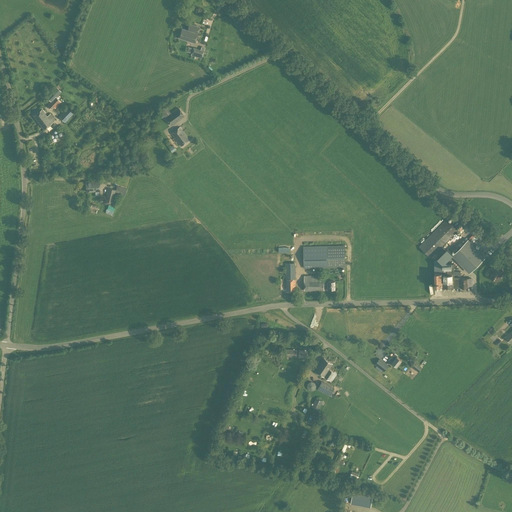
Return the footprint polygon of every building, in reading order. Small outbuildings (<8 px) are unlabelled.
[(190,18),(187,30),(182,29),(179,38),(194,43),(197,33),(201,21),(190,18)] [(186,54),(202,58),(205,48),(201,47),(200,50),(193,47),(192,48),(188,47),(186,54)] [(58,88),(55,91),(54,89),(46,97),(51,102),(47,106),(52,110),(54,107),(55,108),(61,102),(56,97),(59,94),(58,93),(60,90),(58,88)] [(65,123),(73,114),(66,108),(58,116),(65,123)] [(171,126),(184,116),(178,108),(171,113),(166,108),(160,112),(171,126)] [(50,113),(47,116),(42,109),(33,116),(43,129),(55,120),(50,113)] [(171,133),(180,146),(189,140),(180,127),(171,133)] [(86,192),(100,191),(100,181),(85,181),(86,192)] [(126,189),(117,186),(115,192),(125,195),(126,189)] [(112,203),(115,190),(108,188),(104,201),(112,203)] [(115,207),(108,205),(107,209),(106,209),(105,210),(106,211),(105,213),(111,215),(112,215),(113,211),(115,207)] [(419,246),(423,251),(430,258),(441,248),(458,230),(447,218),(419,246)] [(455,258),(456,256),(471,271),(485,257),(471,242),(468,239),(461,245),(453,254),(452,255),(455,258)] [(344,245),(327,246),(303,246),(304,268),(328,268),(345,267),(344,245)] [(447,248),(437,257),(443,263),(448,263),(446,261),(452,255),(453,254),(447,248)] [(437,257),(434,260),(434,261),(434,262),(435,288),(438,288),(438,285),(440,285),(440,287),(461,287),(461,288),(464,288),(466,288),(466,287),(467,287),(467,286),(472,285),(471,278),(467,278),(461,278),(461,276),(461,271),(454,271),(454,263),(448,263),(443,263),(437,257)] [(503,273),(496,269),(496,268),(493,265),(494,264),(491,261),(486,266),(489,269),(490,268),(494,271),(490,277),(497,282),(503,273)] [(295,279),(295,267),(294,267),(294,265),(289,265),(289,266),(285,267),(285,279),(286,279),(286,292),(296,291),(295,279)] [(304,275),(304,279),(304,291),(324,291),(324,290),(331,290),(331,289),(335,289),(335,281),(328,281),(328,283),(324,283),(324,278),(320,279),(315,279),(315,275),(304,275)] [(498,338),(491,345),(496,350),(501,344),(502,345),(503,343),(498,338)] [(308,350),(298,350),(298,357),(307,358),(308,350)] [(394,354),(388,361),(396,367),(402,360),(397,356),(394,354)] [(336,374),(329,369),(333,364),(324,357),(315,371),(324,377),(331,381),(336,374)] [(379,358),(375,364),(384,371),(388,365),(379,358)] [(414,362),(411,366),(418,372),(422,368),(414,362)] [(321,381),(317,389),(330,396),(334,388),(321,381)] [(318,410),(322,401),(316,398),(311,407),(318,410)] [(348,450),(350,445),(345,443),(341,450),(344,452),(345,449),(348,450)] [(350,504),(362,506),(365,494),(353,492),(350,504)]
